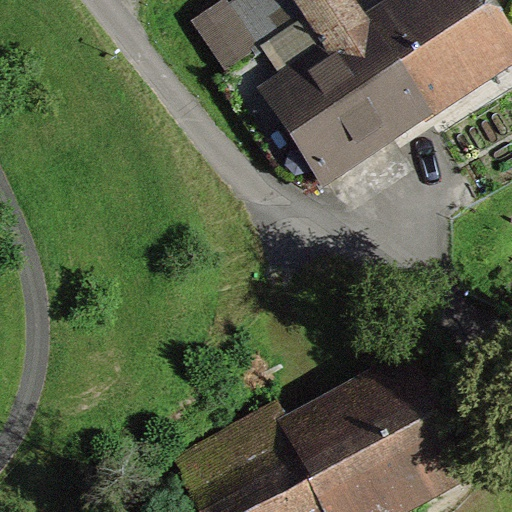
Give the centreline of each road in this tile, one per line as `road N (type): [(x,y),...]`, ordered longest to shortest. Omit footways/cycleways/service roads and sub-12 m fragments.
road 1 (residential): [(511,376),(437,322),(267,226),(94,0)]
road 2 (unclassified): [(0,471),(22,446),(49,371),(44,279),(0,171)]
